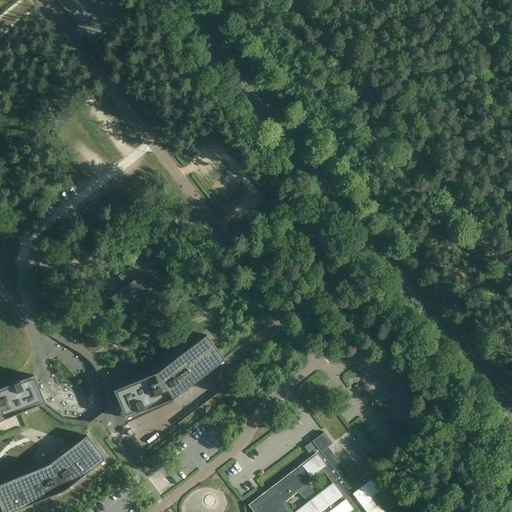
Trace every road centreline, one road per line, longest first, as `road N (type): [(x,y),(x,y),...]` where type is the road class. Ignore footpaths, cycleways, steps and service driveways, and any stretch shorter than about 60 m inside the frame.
road 1 (secondary): [(511,421),(182,0)]
road 2 (residential): [(152,142),(318,354),(261,404),(240,449),(159,511)]
road 3 (residential): [(24,318),(20,260),(32,235),(152,142)]
road 4 (residential): [(41,0),(152,142)]
road 5 (residential): [(34,336),(89,371),(95,395),(91,405),(65,406),(48,388),(40,361)]
